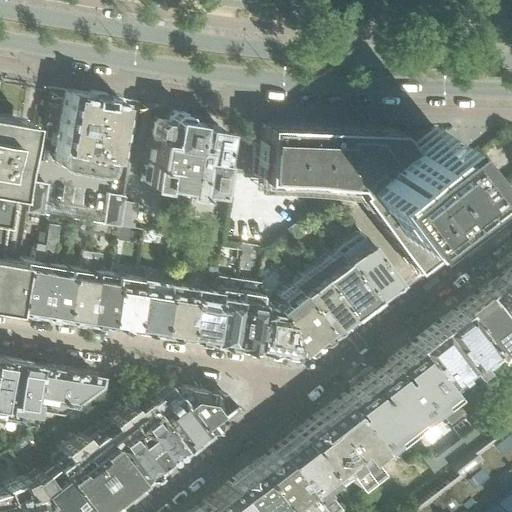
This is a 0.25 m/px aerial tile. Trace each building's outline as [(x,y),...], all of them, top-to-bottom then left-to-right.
[(110,154),(118,98),(118,97),(65,89),(57,146),(59,146),(57,155),(57,156),(59,160),(62,163),(66,165),(67,165),(68,163),(67,162),(64,161),(66,147),(74,149),(73,157),(73,160),(75,163),(78,166),(99,169),(106,161),(107,154),(110,154)] [(177,188),(188,122),(189,118),(188,118),(185,113),(185,112),(172,110),(172,111),(168,114),(167,114),(166,119),(155,117),(148,165),(144,164),(142,182),(144,182),(143,183),(155,185),(177,188)] [(16,259),(0,256),(0,210),(15,119),(0,116),(0,306),(9,308),(18,257),(17,257),(17,260),(16,259)] [(215,180),(216,175),(217,167),(213,166),(214,162),(213,162),(214,158),(213,158),(218,126),(198,123),(198,124),(188,122),(177,188),(178,189),(170,233),(183,235),(188,201),(207,204),(208,193),(209,194),(210,188),(212,180),(215,180)] [(296,189),(299,124),(261,122),(260,143),(261,143),(261,155),(259,155),(258,181),(252,181),(252,188),(296,189)] [(463,220),(442,192),(468,172),(431,123),(405,144),(393,127),(373,126),(370,196),(360,204),(406,264),(463,220)] [(333,191),(336,125),(299,124),(296,189),(333,191)] [(370,196),(373,126),(336,125),(333,191),(350,191),(360,204),(370,196)] [(229,195),(233,169),(221,167),(216,193),(229,195)] [(42,213),(47,182),(29,180),(28,184),(29,184),(25,210),(42,213)] [(118,226),(124,195),(106,192),(101,222),(105,223),(118,226)] [(104,232),(105,223),(101,222),(94,221),(92,230),(104,232)] [(57,316),(65,262),(51,260),(57,224),(46,222),(44,232),(33,312),(57,316)] [(300,234),(293,225),(284,232),(291,241),(300,234)] [(33,312),(44,232),(37,231),(35,242),(34,242),(31,259),(18,257),(9,308),(33,312)] [(391,276),(366,244),(357,232),(352,236),(357,242),(353,245),(346,237),(333,247),(367,293),(381,282),(381,283),(390,277),(391,276)] [(367,294),(367,293),(333,247),(331,246),(327,249),(329,251),(311,265),(345,310),(345,311),(359,300),(367,294)] [(79,319),(90,251),(80,249),(78,264),(65,262),(57,316),(79,319)] [(103,323),(111,269),(98,267),(100,252),(90,251),(79,319),(103,323)] [(189,277),(191,265),(181,263),(179,275),(189,277)] [(290,273),(285,267),(284,268),(281,264),(277,268),(284,277),(290,273)] [(345,310),(311,265),(310,264),(295,277),(287,282),(323,328),(331,322),(331,321),(345,310)] [(511,264),(503,271),(502,272),(511,284),(511,264)] [(128,326),(135,282),(120,279),(121,271),(112,270),(112,269),(111,269),(103,323),(128,327),(128,326)] [(511,284),(502,272),(480,289),(479,290),(511,332),(511,284)] [(154,331),(160,286),(147,283),(148,276),(136,274),(135,282),(128,326),(154,331)] [(179,335),(188,283),(176,281),(175,288),(160,286),(154,331),(179,335)] [(323,328),(287,282),(274,293),(277,298),(270,304),(285,325),(283,329),(284,333),(290,335),(288,351),(294,349),(294,350),(302,344),(323,328)] [(205,339),(213,291),(214,287),(188,283),(179,335),(205,339)] [(511,332),(479,290),(472,295),(456,307),(457,307),(455,308),(494,358),(508,347),(511,351),(511,332)] [(226,342),(235,295),(213,291),(205,339),(226,342)] [(248,346),(255,303),(256,299),(235,295),(226,342),(226,343),(248,346)] [(283,329),(285,325),(270,304),(269,304),(255,303),(248,346),(267,349),(268,349),(287,352),(286,351),(288,351),(290,335),(284,333),(283,329)] [(481,349),(452,311),(433,325),(461,363),(468,371),(476,364),(470,357),(481,349)] [(461,363),(433,325),(409,343),(444,389),(453,382),(446,374),(461,363)] [(444,389),(409,343),(401,350),(400,350),(394,354),(376,369),(375,369),(369,374),(353,386),(347,391),(337,398),(334,401),(316,415),(359,472),(391,447),(382,436),(420,407),(426,415),(438,406),(448,419),(460,410),(448,393),(444,389)] [(23,410),(30,361),(2,356),(0,366),(0,419),(24,423),(26,410),(23,410)] [(53,408),(92,381),(93,371),(73,368),(73,367),(57,365),(30,361),(23,410),(26,410),(47,414),(52,408),(53,408)] [(195,426),(170,391),(163,382),(159,381),(139,395),(174,442),(175,442),(183,436),(182,435),(195,426)] [(209,415),(223,404),(224,403),(224,402),(225,395),(223,391),(215,390),(214,390),(213,391),(208,394),(204,388),(180,384),(170,391),(195,426),(209,415)] [(510,385),(501,392),(507,400),(511,396),(511,385),(511,384),(510,385)] [(452,390),(448,393),(460,410),(464,415),(468,412),(452,390)] [(501,392),(491,399),(497,408),(507,400),(501,392)] [(160,453),(174,442),(139,395),(139,394),(127,403),(124,399),(101,417),(103,421),(94,428),(131,475),(152,459),(159,453),(160,453)] [(511,406),(507,400),(497,408),(504,416),(511,409),(511,406)] [(359,472),(316,415),(292,433),(293,433),(330,482),(342,472),(348,481),(355,475),(367,492),(372,488),(365,479),(359,472)] [(511,511),(511,415),(481,440),(448,465),(452,471),(424,493),(399,511),(511,511)] [(479,436),(472,427),(467,431),(474,439),(479,436)] [(114,488),(130,476),(131,475),(94,428),(83,437),(77,430),(55,447),(61,454),(50,461),(86,510),(102,498),(103,497),(115,488),(114,488)] [(474,439),(467,431),(463,434),(470,442),(474,439)] [(330,482),(293,433),(271,450),(314,507),(325,498),(319,490),(330,482)] [(470,442),(463,434),(459,437),(466,445),(470,442)] [(443,436),(435,443),(434,443),(440,451),(444,448),(451,457),(455,454),(448,445),(449,444),(443,436)] [(466,445),(459,437),(456,439),(462,448),(466,445)] [(462,448),(456,439),(452,442),(459,451),(462,448)] [(459,451),(452,442),(449,444),(448,445),(455,454),(459,451)] [(444,448),(440,451),(447,460),(448,460),(451,457),(444,448)] [(440,466),(433,457),(427,449),(419,455),(425,463),(429,460),(436,469),(440,466)] [(307,511),(314,507),(271,450),(249,467),(283,511),(299,511),(301,511),(307,511)] [(447,460),(440,451),(437,454),(443,463),(447,460)] [(443,463),(437,454),(433,457),(440,466),(443,463)] [(436,469),(429,460),(425,463),(431,472),(436,469)] [(86,510),(50,461),(38,470),(36,467),(27,474),(48,511),(81,511),(85,509),(86,510)] [(283,511),(249,467),(248,466),(227,483),(248,511),(283,511)] [(48,511),(27,474),(26,475),(25,474),(12,479),(10,476),(2,480),(3,483),(1,485),(12,511),(48,511)] [(226,484),(204,501),(212,511),(248,511),(227,483),(226,483),(226,484)] [(12,511),(1,485),(0,485),(0,511),(12,511)] [(212,511),(204,501),(196,507),(195,507),(188,511),(212,511)]
